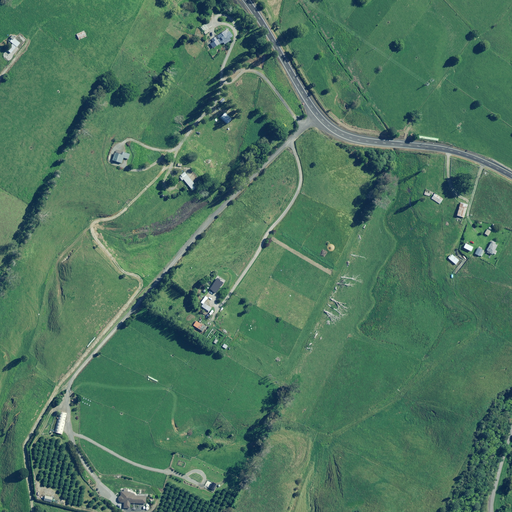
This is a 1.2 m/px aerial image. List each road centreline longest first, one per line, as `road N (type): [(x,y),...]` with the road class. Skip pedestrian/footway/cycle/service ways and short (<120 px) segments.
road 1 (track): [(317,114),(65,376),(24,445),(33,511)]
road 2 (primary): [(511,176),(451,150),(335,130),(307,100),(246,0)]
